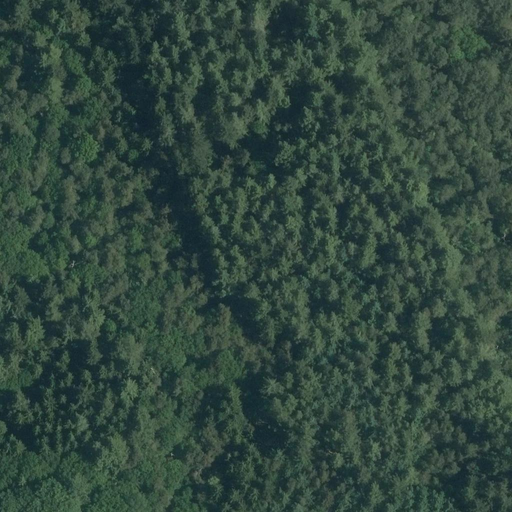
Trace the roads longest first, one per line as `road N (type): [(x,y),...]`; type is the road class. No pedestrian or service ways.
road 1 (track): [(124,0),(70,56),(64,75),(59,223),(34,298)]
road 2 (track): [(78,511),(129,434),(131,358),(72,303),(0,289)]
